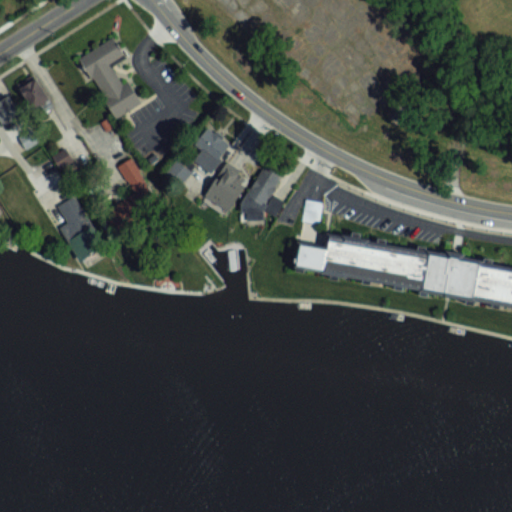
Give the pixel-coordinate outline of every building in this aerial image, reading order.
[(76,56),(110,35),(123,56),(108,65),(119,82),(124,79),(138,101),(115,115),(91,76),(89,77),(76,56)] [(51,104),(37,75),(19,84),(33,113),(51,104)] [(22,117),(9,94),(0,99),(0,122),(3,128),(22,117)] [(225,136),(200,133),(195,165),(220,168),(225,136)] [(160,207),(135,158),(119,166),(134,195),(105,210),(116,231),(160,207)] [(238,211),(260,224),(267,212),(274,216),(283,202),(270,194),(284,171),(267,161),(238,211)] [(229,212),(250,181),(226,165),(205,196),(229,212)] [(76,197),(57,209),(67,224),(59,229),(80,262),(106,246),(76,197)] [(511,305),(290,265),(295,239),(322,244),(324,229),(511,263),(511,305)]
